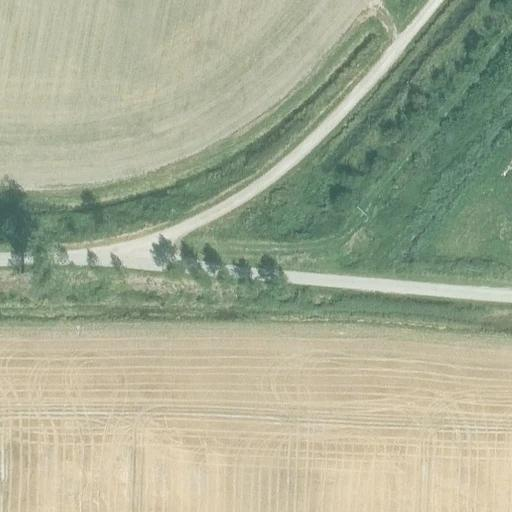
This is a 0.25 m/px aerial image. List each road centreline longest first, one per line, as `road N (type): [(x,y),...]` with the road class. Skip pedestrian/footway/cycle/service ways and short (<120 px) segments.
road 1 (unclassified): [(0,263),(147,261),(511,297)]
road 2 (track): [(435,0),(288,165),(155,246),(147,261)]
